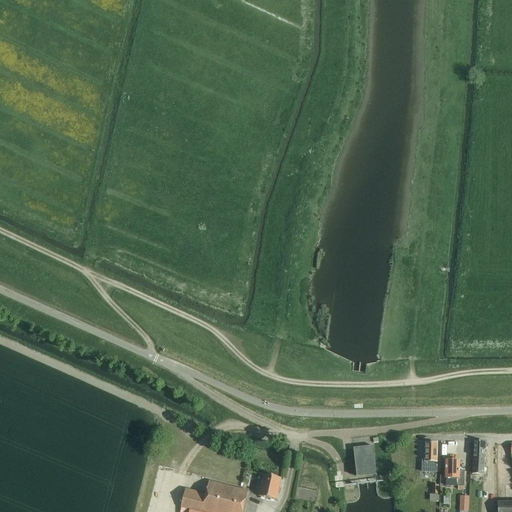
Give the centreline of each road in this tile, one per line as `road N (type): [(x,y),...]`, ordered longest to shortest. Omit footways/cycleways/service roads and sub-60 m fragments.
road 1 (track): [(0,232),(212,330),(271,379),(391,385),(511,371)]
road 2 (unclassified): [(367,413),(294,411),(252,400),(0,287)]
road 3 (track): [(170,511),(181,472),(205,438),(222,426),(282,431)]
road 4 (unclassified): [(367,413),(511,410)]
